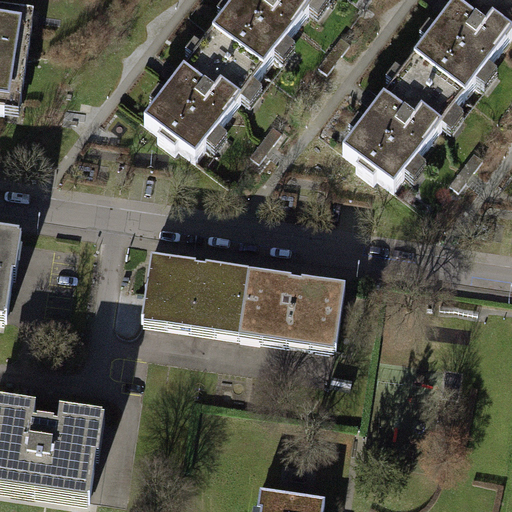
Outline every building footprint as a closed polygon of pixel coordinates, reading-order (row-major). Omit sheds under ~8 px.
[(141,127),(192,166),(318,0),(238,0),(176,81),(141,127)] [(375,109),(339,156),(390,195),(511,35),(511,0),(458,0),(446,16),(375,109)] [(0,116),(1,116),(3,102),(18,105),(28,29),(14,27),(16,12),(0,9),(0,116)] [(0,321),(3,322),(14,244),(0,241),(0,321)] [(196,271),(147,264),(139,324),(333,352),(342,292),(291,285),(196,271)] [(0,416),(0,491),(88,504),(98,431),(53,425),(51,438),(46,437),(25,434),(26,421),(0,416)] [(319,511),(321,505),(257,496),(253,511),(319,511)]
